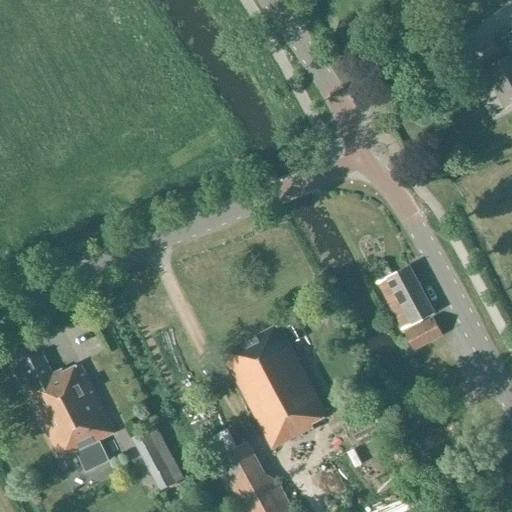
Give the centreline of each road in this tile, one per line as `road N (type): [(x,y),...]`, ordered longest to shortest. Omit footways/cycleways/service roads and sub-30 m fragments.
road 1 (tertiary): [(0,303),(314,179)]
road 2 (tertiary): [(511,404),(411,219),(363,159)]
road 3 (tertiary): [(363,159),(348,120),(269,0)]
